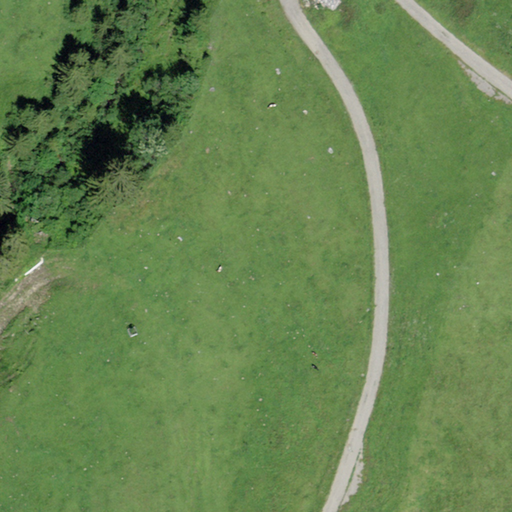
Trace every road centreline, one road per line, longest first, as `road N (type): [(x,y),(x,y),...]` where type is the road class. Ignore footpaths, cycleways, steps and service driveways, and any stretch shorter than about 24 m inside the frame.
road 1 (track): [(328,511),(377,381),(387,289),(369,129),(292,0)]
road 2 (track): [(409,0),(511,90)]
